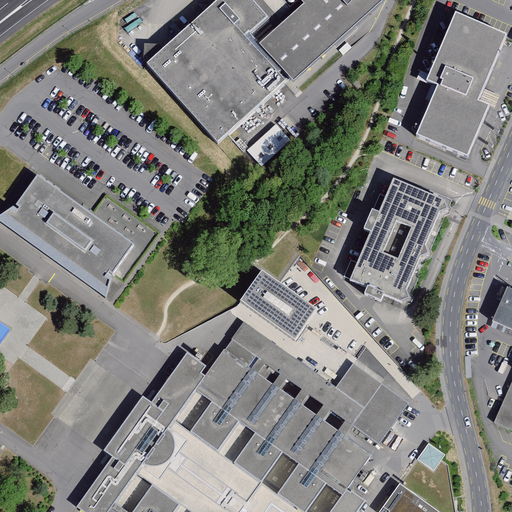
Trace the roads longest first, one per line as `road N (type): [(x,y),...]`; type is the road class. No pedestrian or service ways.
road 1 (unclassified): [(480,511),(450,347),(451,305),(511,146)]
road 2 (unclassified): [(0,77),(107,0)]
